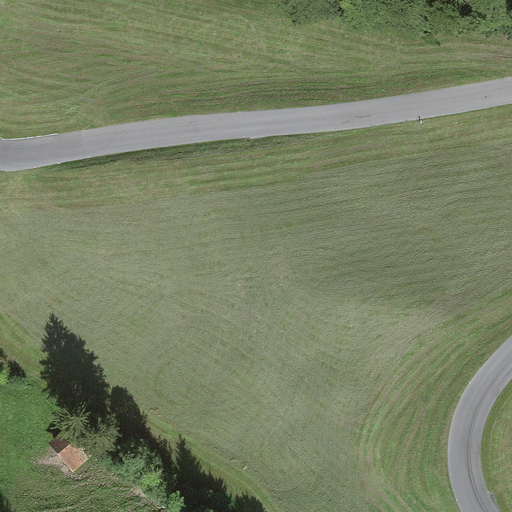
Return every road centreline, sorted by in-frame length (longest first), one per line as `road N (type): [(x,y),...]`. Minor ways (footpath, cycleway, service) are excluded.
road 1 (tertiary): [(0,155),(511,89)]
road 2 (tertiary): [(511,354),(481,391),(464,442),(480,511)]
